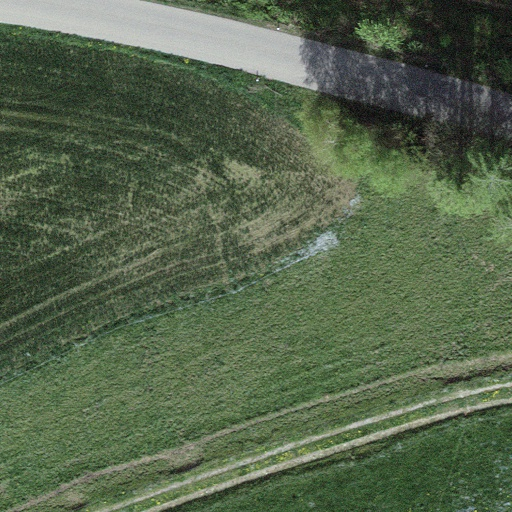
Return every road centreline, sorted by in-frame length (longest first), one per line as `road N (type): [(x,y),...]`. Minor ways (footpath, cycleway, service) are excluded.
road 1 (tertiary): [(13,0),(343,66),(511,125)]
road 2 (track): [(121,511),(423,411),(511,395)]
